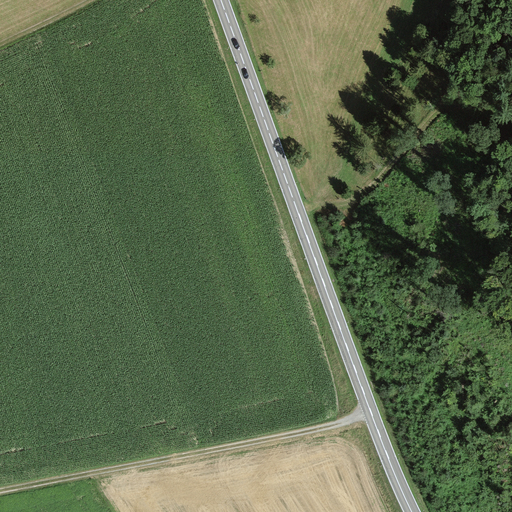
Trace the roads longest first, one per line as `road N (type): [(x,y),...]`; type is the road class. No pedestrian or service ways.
road 1 (secondary): [(221,0),(411,511)]
road 2 (track): [(370,411),(0,490)]
